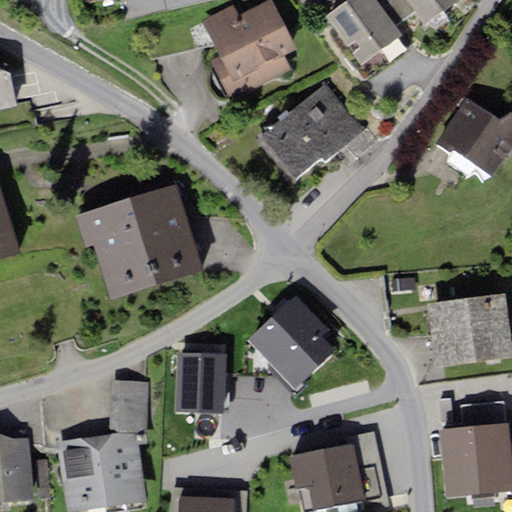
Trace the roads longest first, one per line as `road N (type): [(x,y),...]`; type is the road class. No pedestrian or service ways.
road 1 (residential): [(285,248),(172,138),(0,35)]
road 2 (unclassified): [(285,248),(241,292),(164,341),(0,396)]
road 3 (residential): [(421,511),(420,450),(393,364),(285,248)]
road 4 (residential): [(389,151),(285,248)]
